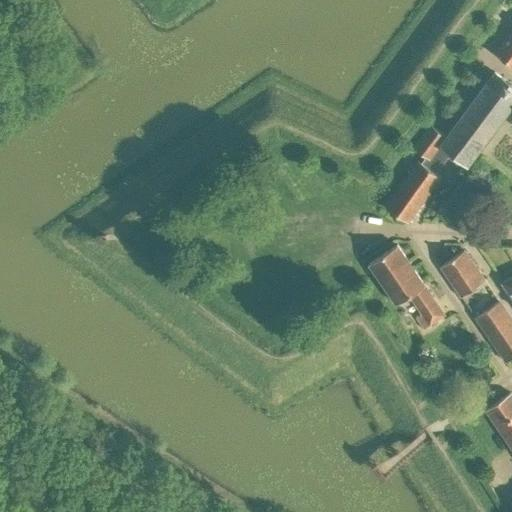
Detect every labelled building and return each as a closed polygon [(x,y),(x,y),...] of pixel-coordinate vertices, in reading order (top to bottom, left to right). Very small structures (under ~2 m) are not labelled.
[(511,30),(495,54),(511,67),(511,30)] [(431,126),(414,149),(426,157),(421,163),(418,161),(385,207),(408,223),(441,178),(436,174),(451,154),(467,166),(511,105),(511,84),(495,72),(446,137),(431,126)] [(397,245),(368,264),(396,304),(410,295),(422,313),(417,317),(424,329),(445,315),(397,245)] [(464,250),(440,266),(461,296),(485,280),(464,250)] [(511,276),(502,283),(511,297),(511,276)] [(511,319),(499,301),(475,317),(506,362),(511,357),(511,319)] [(511,394),(510,392),(485,409),(511,448),(511,394)] [(378,457),(372,463),(383,477),(389,471),(384,465),(378,457)] [(496,491),(490,480),(472,491),(479,502),(496,491)] [(500,500),(496,491),(479,502),(485,511),(500,500)] [(503,511),(506,510),(500,500),(485,511),(503,511)]
